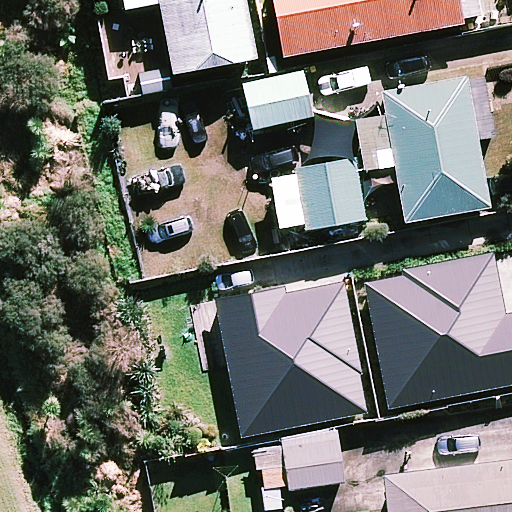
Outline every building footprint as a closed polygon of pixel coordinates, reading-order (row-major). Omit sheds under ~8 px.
[(253,59),(243,0),(121,0),(123,9),(160,3),(171,72),(253,59)] [(269,0),(280,57),(480,20),(476,0),(269,0)] [(309,117),(301,72),(200,91),(209,136),(309,117)] [(382,95),(384,109),(354,114),(365,173),(395,167),(405,222),(487,207),(475,140),(491,137),(481,77),(382,95)] [(362,219),(353,162),(251,179),(260,235),(362,219)] [(511,277),(384,302),(404,407),(511,386),(511,277)] [(339,429),(279,432),(283,490),(343,487),(339,429)] [(511,511),(511,460),(382,474),(386,511),(511,511)]
